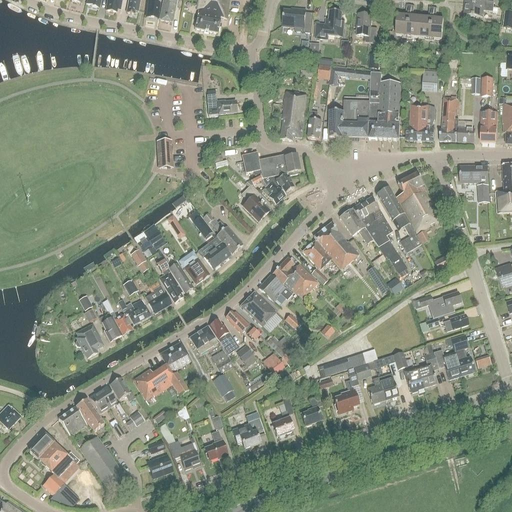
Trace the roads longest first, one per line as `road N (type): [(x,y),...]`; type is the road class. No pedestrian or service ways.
road 1 (residential): [(2,474),(19,444),(54,413),(211,318),(337,197)]
road 2 (residential): [(154,511),(169,498),(511,392)]
road 3 (tertiary): [(241,511),(511,418)]
road 4 (residential): [(511,392),(438,156)]
road 5 (unclassified): [(248,58),(27,0)]
road 6 (unclassified): [(337,197),(308,151),(262,140),(248,58)]
